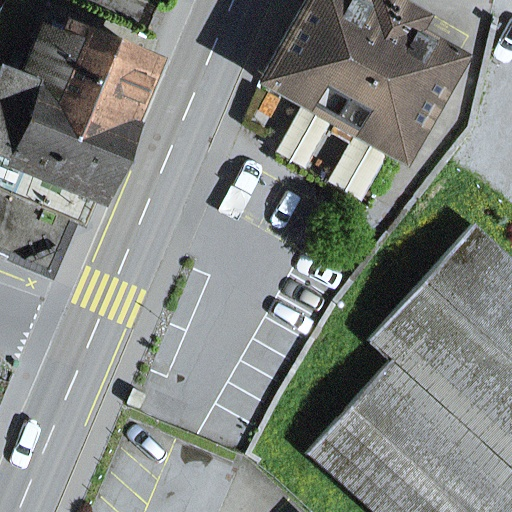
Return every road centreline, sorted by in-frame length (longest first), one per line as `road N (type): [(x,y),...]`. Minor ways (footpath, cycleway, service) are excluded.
road 1 (primary): [(228,0),(79,351)]
road 2 (primary): [(79,351),(14,511)]
